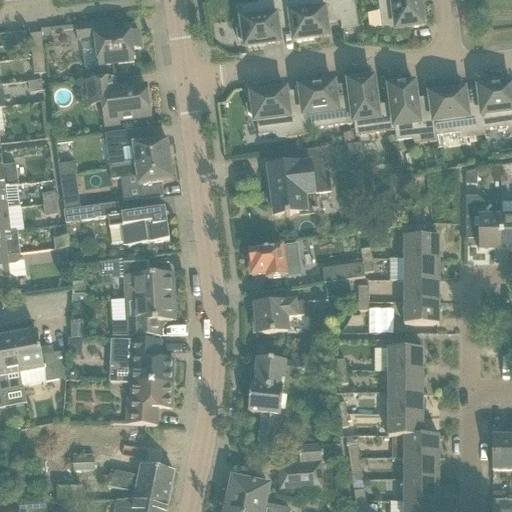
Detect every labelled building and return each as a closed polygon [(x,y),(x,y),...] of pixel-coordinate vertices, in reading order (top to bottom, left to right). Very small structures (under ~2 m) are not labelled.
[(289,1),(289,0),(265,0),(264,4),(241,7),(243,21),(241,22),(242,27),(240,27),(236,33),(237,40),(242,44),(244,44),(245,49),(279,44),(278,31),(292,29),(289,1)] [(297,0),(289,1),(293,43),(295,42),(295,44),(314,42),(314,40),(328,38),(326,24),(340,22),(341,22),(338,3),(339,3),(338,0),(297,0)] [(419,0),(377,0),(382,33),(423,28),(422,23),(426,23),(424,7),(420,7),(419,0)] [(354,1),(339,3),(338,3),(341,22),(340,22),(341,31),(358,29),(354,1)] [(107,23),(75,26),(77,41),(95,39),(99,67),(134,63),(132,51),(140,50),(138,33),(109,36),(107,23)] [(33,65),(45,63),(42,34),(29,36),(33,65)] [(45,63),(33,65),(34,76),(47,75),(45,63)] [(117,125),(117,121),(150,117),(146,88),(115,92),(113,78),(88,82),(90,105),(102,103),(105,127),(117,125)] [(391,105),(390,105),(377,107),(373,80),(368,81),(368,78),(352,80),(352,83),(348,84),(349,97),(350,97),(354,125),(353,125),(355,138),(394,133),(395,133),(391,105)] [(28,84),(29,95),(42,93),(41,82),(28,84)] [(432,110),(431,110),(418,112),(414,85),(409,86),(409,83),(392,85),(393,88),(388,89),(390,105),(391,105),(395,133),(394,133),(395,143),(411,141),(414,146),(437,143),(436,138),(432,110)] [(511,85),(498,88),(498,84),(482,86),(482,90),(478,90),(480,104),(481,104),(484,132),(485,131),(511,127),(511,85)] [(350,97),(349,97),(335,99),(334,86),(320,87),(320,86),(301,88),(301,90),(299,90),(301,104),(302,104),(305,131),(306,131),(353,125),(354,125),(350,97)] [(481,104),(480,104),(466,106),(464,92),(450,94),(450,91),(434,93),(434,96),(430,97),(431,110),(432,110),(436,138),(460,135),(463,140),(486,137),(485,131),(484,132),(481,104)] [(302,104),(301,104),(287,106),(285,92),(250,97),(251,102),(249,102),(245,108),(246,115),(252,119),(253,119),(254,124),(256,124),(258,138),(281,135),(284,140),(307,137),(306,131),(305,131),(302,104)] [(133,147),(134,156),(108,159),(110,170),(170,162),(167,141),(154,143),(152,129),(122,133),(124,144),(129,148),(133,147)] [(353,133),(342,135),(344,147),(354,145),(353,133)] [(362,145),(347,147),(351,174),(365,172),(362,145)] [(284,169),(268,171),(274,217),(285,215),(286,218),(290,218),(290,215),(299,214),(314,212),(318,211),(316,195),(330,193),(324,150),(309,152),(302,153),(282,155),(284,169)] [(0,152),(0,188),(17,187),(18,187),(16,166),(2,168),(0,152)] [(170,162),(110,170),(111,182),(120,180),(137,178),(141,201),(141,202),(161,199),(159,185),(161,185),(171,183),(173,183),(170,162)] [(74,164),(58,167),(59,177),(75,175),(74,164)] [(511,165),(508,166),(501,167),(501,178),(510,176),(511,175),(511,165)] [(466,174),(466,186),(477,186),(477,172),(466,174)] [(63,201),(78,199),(75,175),(59,177),(63,201)] [(17,187),(0,188),(0,211),(7,211),(20,209),(17,187)] [(43,207),(56,205),(55,194),(42,196),(43,207)] [(501,262),(501,218),(483,218),(483,205),(477,198),(465,198),(465,240),(467,240),(467,239),(479,239),(479,252),(494,252),(494,261),(501,262)] [(58,217),(56,205),(43,207),(45,218),(58,217)] [(93,208),(63,212),(65,225),(95,221),(93,208)] [(120,216),(108,218),(109,230),(111,247),(125,245),(126,248),(169,242),(165,210),(120,216)] [(7,211),(0,211),(0,234),(10,234),(7,211)] [(511,217),(501,218),(501,262),(509,261),(509,252),(511,252),(511,217)] [(372,261),(371,250),(375,249),(373,231),(359,233),(362,263),(372,261)] [(10,234),(0,234),(0,257),(19,255),(17,234),(10,235),(10,234)] [(53,240),(55,251),(68,250),(66,238),(53,240)] [(405,239),(405,261),(439,261),(439,239),(405,239)] [(284,248),(248,253),(252,278),(267,276),(267,281),(301,277),(297,245),(284,247),(284,248)] [(66,252),(57,253),(59,267),(67,266),(66,252)] [(83,254),(69,256),(70,268),(84,267),(83,254)] [(19,255),(0,257),(0,294),(17,292),(15,279),(9,280),(8,269),(20,263),(19,255)] [(374,273),(372,261),(362,263),(363,265),(364,274),(374,273)] [(405,261),(405,283),(439,283),(439,261),(405,261)] [(124,301),(174,299),(173,275),(148,277),(147,263),(123,265),(124,301)] [(365,280),(364,274),(363,265),(324,271),(326,285),(349,282),(365,280)] [(349,282),(326,285),(328,300),(351,296),(349,282)] [(439,283),(405,283),(405,304),(439,304),(439,283)] [(358,301),(369,301),(369,289),(358,289),(358,301)] [(120,324),(112,324),(112,338),(120,338),(127,338),(151,337),(151,323),(161,323),(166,323),(175,322),(174,299),(124,301),(126,323),(120,324)] [(369,313),(369,301),(358,301),(358,313),(369,313)] [(258,336),(287,333),(286,319),(304,318),(303,303),(255,307),(258,336)] [(439,304),(405,304),(405,327),(439,327),(439,304)] [(83,323),(71,323),(70,325),(71,340),(83,340),(83,323)] [(37,333),(14,338),(24,388),(59,381),(54,355),(42,357),(37,333)] [(24,389),(24,388),(14,338),(0,340),(0,409),(4,409),(2,397),(5,393),(24,389)] [(110,363),(109,384),(131,385),(173,386),(174,362),(160,362),(161,342),(129,342),(114,342),(113,360),(114,363),(110,363)] [(388,373),(423,373),(423,351),(387,351),(388,373)] [(257,360),(254,388),(283,391),(284,376),(303,378),(305,360),(291,358),(290,364),(257,360)] [(336,375),(346,373),(344,362),(334,363),(336,375)] [(67,374),(66,379),(70,382),(74,382),(78,379),(78,374),(75,371),(70,371),(67,374)] [(346,373),(336,375),(337,387),(347,385),(346,373)] [(423,373),(388,373),(388,395),(423,395),(423,373)] [(127,400),(126,426),(157,428),(158,410),(172,410),(173,386),(131,385),(130,400),(127,400)] [(283,391),(254,388),(251,387),(248,414),(262,415),(258,447),(277,449),(283,391)] [(423,417),(423,395),(388,395),(388,417),(423,417)] [(336,418),(345,417),(344,405),(334,406),(336,418)] [(347,428),(345,417),(336,418),(337,430),(347,428)] [(423,438),(423,417),(388,417),(388,439),(404,439),(404,438),(423,438)] [(511,472),(511,438),(501,438),(501,429),(492,429),(492,473),(511,472)] [(44,476),(35,430),(0,436),(0,478),(12,476),(8,454),(23,451),(28,479),(44,476)] [(439,438),(423,438),(404,438),(404,439),(404,459),(439,459),(439,438)] [(110,444),(108,459),(135,463),(137,447),(110,444)] [(323,447),(298,448),(299,453),(299,461),(299,467),(321,466),(321,464),(341,463),(340,447),(323,448),(323,447)] [(349,462),(359,461),(357,448),(348,450),(349,462)] [(439,459),(404,459),(404,483),(439,483),(439,459)] [(359,461),(349,462),(350,474),(360,473),(359,461)] [(279,488),(278,497),(296,502),(298,492),(322,490),(321,466),(299,467),(278,468),(279,488)] [(109,479),(108,488),(136,494),(135,500),(168,506),(174,474),(141,468),(139,478),(111,472),(109,479)] [(232,481),(225,511),(289,511),(290,511),(266,506),(269,488),(232,481)] [(439,504),(439,483),(404,483),(404,504),(439,504)] [(355,505),(366,503),(364,491),(354,493),(355,505)] [(166,511),(168,506),(135,500),(134,502),(118,502),(115,511),(166,511)] [(511,511),(511,501),(492,501),(492,511),(511,511)] [(366,511),(366,503),(355,505),(356,511),(366,511)]
